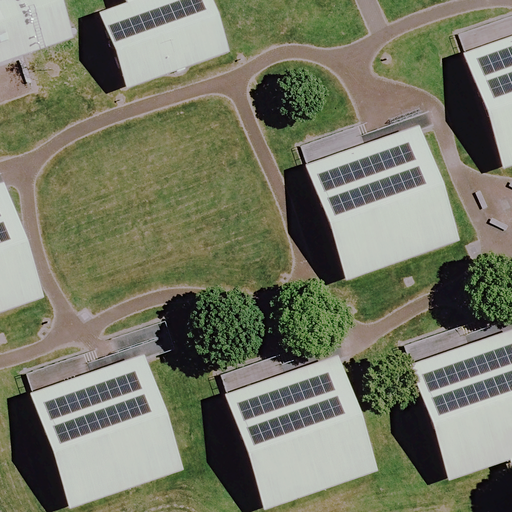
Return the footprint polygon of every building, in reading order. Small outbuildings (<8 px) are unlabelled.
[(0,0),(0,60),(74,35),(61,0),(0,0)] [(123,88),(228,51),(210,0),(129,0),(96,12),(123,88)] [(501,169),(511,165),(511,34),(460,53),(501,169)] [(345,281),(459,241),(418,124),(358,144),(304,163),(345,281)] [(0,309),(41,295),(2,180),(0,180),(0,309)] [(446,480),(511,457),(511,328),(457,347),(406,365),(446,480)] [(66,508),(182,469),(142,353),(70,377),(27,392),(66,508)] [(261,509),(376,470),(337,355),(277,375),(222,394),(261,509)]
